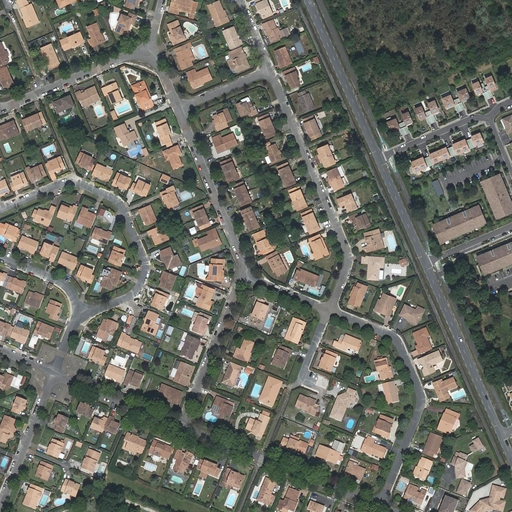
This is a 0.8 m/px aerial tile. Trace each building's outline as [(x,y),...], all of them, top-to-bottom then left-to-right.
[(136,6),(138,0),(127,0),(125,6),(132,8),(133,5),(136,6)] [(193,1),(187,0),(175,0),(173,8),(172,8),(170,12),(178,14),(179,10),(190,13),(189,17),(193,18),(195,10),(191,8),(193,1)] [(226,17),(223,11),(219,0),(208,5),(217,26),(229,20),(227,17),(226,17)] [(267,0),(256,0),(258,3),(257,4),(257,5),(259,9),(261,9),(262,11),(261,11),(264,16),(267,15),(268,16),(274,13),(267,0)] [(19,4),(24,16),(25,15),(28,23),(38,19),(32,3),(29,4),(28,1),(19,4)] [(96,16),(101,14),(99,8),(93,10),(96,16)] [(130,22),(131,23),(134,24),(137,16),(130,13),(128,17),(122,14),(118,23),(119,23),(117,28),(121,29),(120,33),(126,35),(129,28),(128,27),(130,22)] [(25,15),(24,16),(23,16),(28,26),(39,22),(38,19),(28,23),(25,15)] [(168,25),(171,31),(172,31),(173,33),(172,34),(170,35),(174,44),(186,39),(178,20),(168,25)] [(276,29),(273,20),(263,24),(266,33),(268,32),(272,41),(282,37),(278,28),(276,29)] [(91,47),(95,45),(95,44),(103,40),(100,35),(96,25),(87,29),(91,39),(88,40),(91,47)] [(237,38),(236,36),(233,28),(222,32),(230,49),(242,44),(240,40),(239,41),(237,38)] [(72,46),(79,43),(80,43),(80,42),(84,41),(80,32),(61,40),(65,49),(72,46)] [(95,44),(95,45),(105,41),(102,35),(100,35),(103,40),(95,44)] [(0,42),(0,63),(8,60),(6,56),(5,51),(1,42),(0,42)] [(177,53),(178,57),(180,60),(179,61),(182,69),(192,65),(189,56),(192,55),(189,47),(190,47),(189,43),(182,46),(183,50),(178,52),(177,53)] [(42,57),(46,56),(47,55),(49,58),(47,59),(51,67),(59,63),(51,44),(39,49),(42,57)] [(277,55),(278,57),(281,63),(279,64),(281,67),(292,63),(285,47),(276,51),(277,55)] [(234,54),(231,55),(232,60),(230,61),(229,63),(231,67),(234,69),(236,68),(237,72),(249,67),(245,57),(244,58),(242,55),(244,55),(242,51),(234,54)] [(289,82),(291,88),(300,84),(297,78),(299,77),(295,67),(283,72),(284,76),(286,76),(289,82)] [(7,68),(0,70),(0,75),(3,82),(2,83),(4,88),(11,85),(13,84),(7,68)] [(187,73),(188,77),(190,76),(194,85),(202,82),(203,83),(211,79),(207,69),(196,73),(195,70),(187,73)] [(490,73),(484,76),(488,86),(494,83),(490,73)] [(190,76),(188,77),(190,81),(193,88),(203,84),(203,83),(202,82),(194,85),(190,76)] [(477,79),(471,81),(475,91),(481,89),(477,79)] [(115,86),(118,92),(119,92),(116,83),(112,85),(105,88),(106,89),(115,86)] [(132,87),(133,91),(143,87),(149,100),(150,99),(144,83),(132,87)] [(464,85),(456,89),(459,98),(468,94),(464,85)] [(121,100),(118,92),(115,86),(106,89),(105,88),(102,89),(105,96),(108,95),(112,104),(121,100)] [(79,92),(75,93),(78,101),(81,100),(83,105),(87,104),(89,104),(100,100),(94,87),(87,90),(88,91),(88,92),(86,93),(86,92),(84,93),(81,94),(79,92)] [(143,87),(133,91),(141,109),(153,105),(150,99),(149,100),(143,87)] [(305,91),(299,93),(300,97),(299,97),(303,106),(305,111),(315,107),(309,93),(307,94),(305,91)] [(449,92),(440,96),(444,104),(452,101),(449,92)] [(61,101),(60,100),(54,103),(58,113),(74,106),(70,96),(62,99),(63,100),(61,101)] [(433,97),(427,100),(431,110),(437,107),(433,97)] [(241,116),(248,113),(250,117),(258,114),(256,110),(254,111),(250,101),(243,104),(242,102),(236,104),(241,116)] [(420,103),(413,106),(418,116),(424,113),(420,103)] [(406,108),(400,111),(405,121),(411,118),(406,108)] [(214,117),(215,120),(218,126),(216,127),(218,131),(228,126),(226,123),(232,120),(227,109),(217,113),(218,115),(214,117)] [(31,119),(30,117),(22,121),(27,132),(47,124),(42,112),(35,115),(35,117),(31,119)] [(74,114),(60,118),(61,123),(75,118),(74,114)] [(270,122),(271,122),(268,115),(258,119),(266,138),(276,134),(273,126),(271,127),(270,122)] [(394,115),(385,119),(389,128),(398,124),(394,115)] [(511,132),(511,115),(503,120),(506,127),(507,126),(508,129),(506,130),(508,134),(511,132)] [(303,120),(306,127),(307,127),(310,132),(308,132),(311,139),(321,135),(313,116),(303,120)] [(155,124),(161,138),(160,139),(162,146),(172,142),(169,135),(172,134),(170,130),(169,130),(168,129),(169,128),(166,120),(155,124)] [(4,127),(3,125),(0,126),(0,139),(6,137),(15,133),(13,130),(17,128),(14,121),(6,124),(6,126),(4,127)] [(124,125),(114,129),(118,138),(119,137),(123,147),(126,146),(130,144),(129,143),(132,141),(136,140),(133,133),(129,134),(128,135),(126,132),(124,125)] [(19,134),(17,128),(13,130),(15,133),(6,137),(6,139),(19,134)] [(484,142),(480,133),(472,137),(472,138),(469,140),(473,148),(476,147),(476,145),(484,142)] [(212,138),(213,142),(216,141),(220,150),(228,147),(228,148),(237,144),(233,134),(222,138),(220,135),(212,138)] [(473,148),(469,140),(466,141),(465,140),(459,142),(463,152),(473,148)] [(130,144),(126,146),(127,149),(134,147),(132,141),(129,143),(130,144)] [(216,141),(213,142),(216,149),(218,153),(221,152),(229,149),(228,148),(228,147),(220,150),(216,141)] [(279,154),(278,151),(275,144),(271,146),(269,142),(263,145),(264,149),(266,149),(272,163),(281,158),(279,154)] [(463,152),(459,142),(453,145),(454,146),(450,148),(454,156),(463,152)] [(321,154),(320,155),(318,155),(321,162),(322,162),(324,161),(326,167),(335,163),(328,145),(319,149),(321,154)] [(178,147),(167,151),(170,160),(174,170),(182,166),(179,158),(178,159),(177,157),(179,157),(182,155),(178,147)] [(438,151),(442,160),(450,156),(450,158),(454,156),(450,148),(447,149),(446,148),(438,151)] [(430,156),(427,158),(431,166),(434,165),(434,163),(442,160),(438,151),(430,155),(430,156)] [(90,172),(93,165),(89,163),(91,159),(80,154),(76,163),(80,165),(83,166),(87,168),(86,170),(90,172)] [(51,166),(47,168),(50,174),(54,173),(53,172),(57,170),(60,169),(64,167),(60,157),(49,162),(51,166)] [(420,159),(417,160),(421,170),(431,166),(427,158),(424,159),(423,158),(420,159)] [(221,163),(224,170),(226,170),(227,174),(226,175),(229,182),(239,178),(230,159),(221,163)] [(412,174),(421,170),(417,160),(411,163),(412,164),(408,166),(412,174)] [(289,171),(290,170),(287,163),(278,167),(286,187),(296,182),(292,175),(291,176),(289,171)] [(109,180),(113,171),(98,164),(93,175),(96,176),(97,175),(103,178),(105,179),(109,180)] [(32,174),(29,176),(31,182),(35,181),(35,180),(39,178),(41,177),(46,175),(41,165),(30,170),(32,174)] [(330,177),(329,177),(328,178),(331,185),(332,185),(333,184),(335,189),(344,186),(336,168),(328,172),(330,177)] [(14,182),(10,184),(13,190),(17,189),(16,187),(21,186),(23,185),(27,183),(23,173),(12,178),(14,182)] [(127,189),(131,179),(118,173),(113,184),(116,185),(117,184),(127,189)] [(499,179),(497,175),(484,180),(488,189),(485,189),(490,200),(492,200),(496,208),(494,209),(495,213),(497,212),(499,217),(511,211),(511,210),(510,207),(511,206),(511,202),(508,194),(507,194),(506,191),(507,191),(502,178),(499,179)] [(432,181),(436,192),(440,190),(442,194),(443,193),(437,179),(432,181)] [(4,180),(0,181),(0,196),(4,194),(3,193),(9,191),(4,180)] [(139,192),(141,193),(146,195),(151,185),(140,180),(137,185),(134,183),(131,190),(134,191),(135,190),(139,192)] [(233,186),(236,193),(238,193),(240,197),(238,198),(242,205),(251,201),(243,182),(233,186)] [(301,195),(302,194),(299,187),(289,191),(297,210),(307,206),(304,199),(303,199),(301,195)] [(164,195),(166,199),(167,202),(169,206),(179,202),(174,191),(169,193),(168,189),(161,192),(163,196),(164,195)] [(340,207),(346,205),(347,205),(348,208),(347,208),(349,212),(358,208),(352,194),(337,200),(340,207)] [(72,220),(78,207),(74,205),(72,209),(70,208),(70,206),(63,203),(57,216),(65,219),(66,217),(72,220)] [(463,211),(464,213),(462,214),(461,212),(453,215),(454,218),(451,219),(450,217),(433,224),(435,228),(438,227),(440,232),(437,233),(441,242),(446,240),(445,238),(454,234),(455,236),(460,234),(459,232),(468,228),(469,230),(474,228),(473,226),(482,222),(483,224),(488,222),(483,212),(481,213),(479,209),(482,208),(480,204),(463,211)] [(156,220),(150,205),(139,209),(140,213),(141,212),(144,218),(145,221),(147,224),(156,220)] [(204,213),(205,213),(202,206),(192,209),(200,229),(210,225),(207,217),(206,218),(204,213)] [(87,209),(83,207),(81,211),(77,222),(91,228),(96,215),(88,212),(87,214),(86,213),(87,209)] [(241,211),(245,219),(246,218),(248,223),(246,223),(250,231),(259,227),(251,207),(241,211)] [(34,220),(48,226),(53,214),(45,210),(44,211),(39,209),(34,220)] [(313,218),(314,217),(311,210),(302,214),(310,234),(320,229),(316,222),(315,222),(313,218)] [(370,226),(365,214),(358,217),(357,214),(349,217),(350,221),(353,220),(356,229),(364,226),(365,228),(370,226)] [(12,240),(16,241),(19,234),(15,233),(17,228),(6,224),(1,233),(6,236),(8,236),(13,238),(12,240)] [(164,232),(161,225),(148,231),(150,234),(153,233),(154,236),(153,237),(155,242),(156,244),(169,239),(165,231),(164,232)] [(107,244),(112,233),(108,231),(107,233),(101,230),(99,229),(95,228),(91,238),(107,244)] [(214,233),(216,232),(215,228),(207,231),(209,235),(197,240),(202,251),(210,247),(210,246),(218,242),(214,233)] [(254,234),(257,240),(261,249),(270,245),(264,230),(254,234)] [(365,233),(366,238),(368,237),(369,241),(367,241),(369,246),(365,247),(366,251),(383,247),(378,230),(365,233)] [(220,240),(216,232),(214,233),(218,242),(210,246),(210,247),(211,248),(221,243),(220,240)] [(309,240),(315,254),(317,253),(319,257),(324,255),(324,257),(329,254),(327,248),(325,249),(321,239),(319,235),(309,240)] [(30,251),(34,253),(38,242),(22,236),(18,245),(22,247),(25,248),(30,250),(30,251)] [(53,261),(59,248),(52,245),(53,244),(46,241),(40,254),(44,255),(47,257),(48,255),(51,256),(50,260),(53,261)] [(494,251),(493,249),(477,256),(478,260),(480,259),(482,264),(480,265),(484,274),(489,272),(488,270),(496,267),(497,269),(501,267),(500,265),(511,260),(511,241),(506,244),(507,246),(504,247),(503,245),(496,248),(496,250),(494,251)] [(113,264),(120,267),(121,263),(120,262),(121,258),(122,256),(124,251),(114,247),(109,259),(114,261),(113,264)] [(161,252),(164,259),(165,262),(166,265),(170,264),(171,267),(172,268),(181,264),(177,255),(174,257),(170,248),(161,252)] [(74,270),(78,259),(63,252),(59,262),(63,264),(65,264),(71,267),(70,268),(74,270)] [(277,252),(268,256),(274,269),(276,268),(277,270),(275,271),(277,276),(286,271),(277,252)] [(274,269),(268,256),(266,256),(269,262),(274,272),(275,271),(277,270),(276,268),(274,269)] [(403,266),(409,264),(407,257),(400,259),(403,266)] [(384,258),(370,259),(369,263),(369,268),(370,268),(370,270),(369,270),(368,278),(378,279),(379,266),(383,266),(384,258)] [(223,265),(223,259),(212,259),(211,264),(210,264),(209,275),(214,275),(213,280),(223,280),(223,270),(222,270),(221,270),(221,265),(223,265)] [(397,268),(397,264),(385,263),(384,273),(390,274),(389,280),(391,280),(392,268),(397,268)] [(88,281),(92,283),(94,276),(91,275),(93,270),(81,265),(77,275),(82,277),(84,278),(89,280),(88,281)] [(100,286),(110,289),(112,285),(116,286),(117,282),(118,280),(121,273),(111,269),(110,272),(103,269),(101,275),(104,277),(100,286)] [(307,283),(314,286),(317,280),(318,276),(302,270),(301,272),(297,271),(294,279),(298,281),(298,280),(307,283)] [(171,290),(176,276),(164,271),(161,279),(162,280),(160,285),(171,290)] [(22,293),(27,282),(23,281),(22,282),(17,280),(14,279),(11,277),(7,287),(22,293)] [(354,291),(352,296),(349,303),(359,307),(367,286),(358,283),(356,287),(356,286),(354,291)] [(206,308),(209,301),(214,290),(204,286),(197,304),(206,308)] [(162,296),(163,292),(157,290),(156,293),(157,294),(155,298),(154,300),(152,305),(162,309),(167,297),(162,296)] [(26,302),(39,308),(44,296),(36,293),(36,294),(30,292),(26,302)] [(378,301),(376,306),(384,309),(383,312),(389,315),(396,298),(384,293),(381,300),(380,302),(378,301)] [(257,307),(253,316),(263,320),(268,307),(263,305),(264,301),(259,299),(256,307),(257,307)] [(58,312),(59,310),(61,305),(51,301),(46,312),(51,314),(50,318),(57,320),(58,317),(57,316),(58,312)] [(409,317),(417,321),(421,313),(422,313),(424,309),(418,307),(416,310),(405,305),(400,315),(408,319),(409,317)] [(145,322),(144,326),(147,327),(145,330),(145,332),(155,335),(158,327),(155,325),(158,316),(149,312),(146,319),(145,322)] [(198,314),(197,316),(198,317),(193,331),(204,335),(205,331),(204,331),(206,326),(208,321),(210,321),(210,319),(209,318),(209,317),(201,313),(200,315),(198,314)] [(296,343),(304,322),(293,318),(285,339),(296,343)] [(6,337),(11,326),(0,321),(0,333),(3,334),(3,336),(6,337)] [(101,327),(100,329),(97,337),(107,341),(110,332),(114,333),(117,324),(108,321),(108,322),(106,325),(103,324),(101,327)] [(306,323),(304,322),(296,343),(297,343),(301,334),(306,323)] [(43,336),(45,337),(50,339),(52,334),(54,329),(42,324),(41,329),(37,327),(34,334),(38,335),(38,334),(43,336)] [(17,341),(25,344),(30,332),(16,326),(11,337),(17,339),(17,341)] [(418,339),(416,339),(418,344),(416,345),(419,353),(431,348),(426,336),(429,335),(425,327),(413,332),(415,337),(417,336),(418,339)] [(137,342),(135,341),(129,338),(130,337),(126,336),(122,347),(137,353),(141,343),(137,342)] [(197,344),(199,344),(200,341),(188,336),(181,354),(191,358),(195,350),(197,344)] [(352,339),(345,336),(344,340),(340,339),(339,343),(335,342),(333,346),(346,350),(347,347),(357,350),(360,341),(353,337),(352,339)] [(245,339),(242,347),(243,348),(242,351),(241,350),(237,349),(234,357),(246,362),(250,353),(254,343),(245,339)] [(285,360),(289,350),(280,346),(275,359),(274,358),(272,363),(283,368),(286,361),(285,360)] [(94,359),(96,360),(101,362),(100,363),(104,365),(106,358),(103,357),(105,352),(93,348),(91,354),(89,358),(94,359)] [(439,350),(422,357),(424,361),(422,362),(425,368),(423,368),(423,370),(425,375),(435,371),(433,366),(431,366),(432,364),(442,360),(439,350)] [(326,360),(322,368),(330,371),(337,355),(327,351),(325,355),(324,359),(326,360)] [(386,359),(375,361),(378,371),(380,370),(382,379),(393,377),(390,367),(388,368),(386,359)] [(190,366),(181,362),(178,370),(175,377),(173,381),(185,386),(186,382),(184,381),(187,375),(189,370),(190,366)] [(230,363),(226,374),(227,375),(224,382),(234,386),(241,367),(230,363)] [(124,372),(109,365),(105,375),(109,376),(111,377),(117,380),(116,381),(120,383),(124,372)] [(254,375),(256,368),(247,366),(245,372),(254,375)] [(129,371),(124,384),(127,385),(129,382),(132,383),(131,385),(138,388),(143,375),(136,372),(135,373),(129,371)] [(1,376),(0,375),(0,387),(4,389),(10,376),(6,374),(5,375),(4,377),(1,376)] [(227,375),(226,374),(223,381),(223,382),(233,387),(234,386),(224,382),(227,375)] [(14,377),(10,376),(4,389),(8,391),(14,377)] [(269,377),(261,396),(264,397),(262,401),(272,404),(276,394),(277,394),(281,382),(269,377)] [(437,392),(439,397),(448,394),(447,390),(457,386),(453,377),(443,382),(442,379),(433,383),(437,392)] [(397,395),(395,386),(394,382),(388,383),(383,384),(387,403),(398,400),(397,395)] [(158,394),(167,397),(168,396),(170,397),(169,398),(168,400),(177,404),(182,392),(162,384),(158,394)] [(356,392),(349,389),(347,394),(339,396),(330,416),(341,420),(347,404),(354,401),(355,398),(354,396),(356,392)] [(264,397),(261,396),(259,401),(262,402),(272,406),(277,394),(276,394),(272,404),(262,401),(264,397)] [(307,400),(308,398),(300,395),(296,406),(307,411),(311,412),(310,414),(314,416),(318,406),(314,404),(315,403),(307,400)] [(217,402),(214,410),(220,412),(224,414),(229,416),(233,408),(226,405),(228,401),(217,397),(215,401),(217,402)] [(12,412),(20,415),(21,411),(23,412),(24,410),(25,407),(27,402),(24,401),(18,399),(12,412)] [(91,418),(94,411),(90,409),(91,407),(89,406),(86,405),(81,403),(77,412),(91,418)] [(442,419),(444,420),(440,430),(450,434),(453,428),(456,419),(458,420),(460,415),(452,412),(450,416),(445,414),(442,419)] [(381,414),(378,422),(376,428),(383,431),(381,435),(388,437),(389,433),(388,433),(390,428),(388,428),(389,426),(391,427),(394,420),(381,414)] [(58,419),(56,423),(56,425),(57,426),(56,430),(63,433),(69,419),(60,415),(58,419)] [(256,432),(255,434),(261,437),(269,418),(261,415),(258,422),(250,419),(246,429),(253,431),(256,432)] [(113,418),(109,417),(108,419),(104,430),(111,433),(112,431),(116,433),(119,425),(115,423),(113,422),(112,422),(112,421),(113,419),(113,418)] [(5,421),(1,429),(15,434),(16,430),(15,430),(14,429),(13,429),(14,426),(16,421),(8,418),(6,422),(5,421)] [(104,430),(108,419),(104,418),(103,420),(103,421),(102,421),(100,420),(95,418),(92,426),(96,428),(95,430),(103,433),(104,430)] [(376,428),(378,422),(376,421),(372,431),(381,435),(383,431),(376,428)] [(15,434),(1,429),(0,432),(0,441),(6,444),(8,440),(9,437),(11,437),(12,438),(13,438),(15,434)] [(128,442),(126,447),(136,451),(142,454),(147,442),(138,438),(138,439),(132,437),(132,435),(128,433),(125,441),(128,442)] [(431,434),(428,442),(430,443),(427,450),(425,449),(423,453),(432,457),(434,453),(436,454),(440,445),(438,444),(440,437),(431,434)] [(290,441),(284,438),(281,445),(287,447),(292,449),(291,450),(295,451),(296,449),(300,450),(299,451),(304,453),(308,444),(303,442),(302,444),(297,442),(298,439),(291,436),(290,439),(290,441)] [(369,436),(367,441),(368,441),(364,450),(372,453),(382,458),(384,454),(386,449),(373,443),(375,439),(369,436)] [(52,446),(51,446),(47,454),(58,458),(64,444),(63,444),(61,443),(53,440),(51,444),(52,444),(52,446)] [(368,441),(367,441),(365,440),(361,450),(371,454),(372,453),(364,450),(368,441)] [(164,446),(153,442),(149,453),(160,457),(160,456),(168,459),(172,448),(164,445),(164,446)] [(335,442),(331,451),(340,454),(343,446),(335,442)] [(473,444),(469,446),(473,453),(477,450),(473,444)] [(328,459),(336,462),(340,454),(331,451),(320,446),(316,456),(327,460),(328,459)] [(190,456),(185,454),(181,453),(182,451),(178,450),(174,459),(178,460),(174,470),(183,473),(186,466),(190,456)] [(459,454),(456,453),(451,465),(455,466),(459,454)] [(462,469),(465,461),(468,456),(460,453),(459,454),(455,466),(457,478),(460,479),(464,477),(462,469)] [(86,460),(85,460),(82,467),(93,472),(98,458),(87,454),(86,457),(87,458),(86,460)] [(200,459),(197,468),(201,470),(205,461),(200,459)] [(420,461),(418,468),(415,475),(425,479),(432,462),(428,460),(427,463),(421,461),(420,461)] [(213,475),(216,468),(217,466),(205,461),(201,470),(202,471),(208,473),(213,475)] [(42,462),(39,470),(40,470),(39,472),(38,472),(36,476),(47,480),(53,467),(42,462)] [(357,466),(349,463),(344,476),(348,477),(348,476),(356,479),(360,480),(363,474),(365,469),(357,466)] [(228,469),(225,475),(230,477),(232,472),(238,475),(239,473),(228,469)] [(230,477),(225,475),(221,485),(226,487),(227,484),(233,486),(233,485),(240,487),(244,477),(238,475),(232,472),(230,477)] [(266,478),(261,490),(263,491),(259,498),(267,502),(267,503),(271,504),(274,496),(270,495),(275,482),(266,478)] [(198,479),(193,494),(199,496),(205,481),(198,479)] [(470,483),(460,479),(455,493),(465,497),(470,483)] [(74,484),(74,483),(66,480),(62,491),(76,497),(80,485),(76,484),(75,485),(74,484)] [(412,500),(412,501),(421,505),(425,495),(416,492),(418,488),(409,484),(407,489),(403,497),(410,500),(410,499),(412,500)] [(31,485),(28,493),(29,493),(29,495),(27,495),(25,499),(37,503),(38,499),(40,495),(42,489),(31,485)] [(491,498),(479,500),(470,511),(471,511),(482,511),(483,511),(494,509),(502,511),(505,500),(503,499),(502,501),(499,500),(500,496),(503,497),(505,488),(493,485),(490,496),(491,498)] [(224,506),(233,509),(239,492),(231,489),(224,506)] [(295,502),(296,501),(299,492),(290,489),(284,502),(281,500),(278,508),(281,509),(283,506),(293,511),(297,503),(295,502)] [(263,491),(261,490),(258,498),(257,500),(266,504),(267,503),(267,502),(259,498),(263,491)] [(458,501),(445,496),(444,501),(442,505),(455,510),(458,501)] [(321,510),(322,506),(311,502),(308,509),(311,511),(310,511),(322,511),(323,511),(321,510)]
